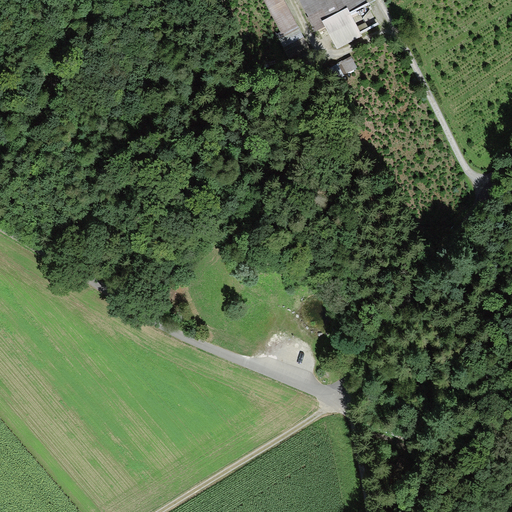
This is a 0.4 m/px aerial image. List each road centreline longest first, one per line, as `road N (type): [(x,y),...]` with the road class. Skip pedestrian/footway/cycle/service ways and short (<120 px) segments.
road 1 (unclassified): [(0,227),(176,333),(339,402),(511,157)]
road 2 (track): [(488,188),(455,151),(376,0)]
road 3 (track): [(346,404),(160,511)]
road 4 (residential): [(0,189),(28,159),(50,111),(69,0)]
road 5 (track): [(475,511),(346,404)]
